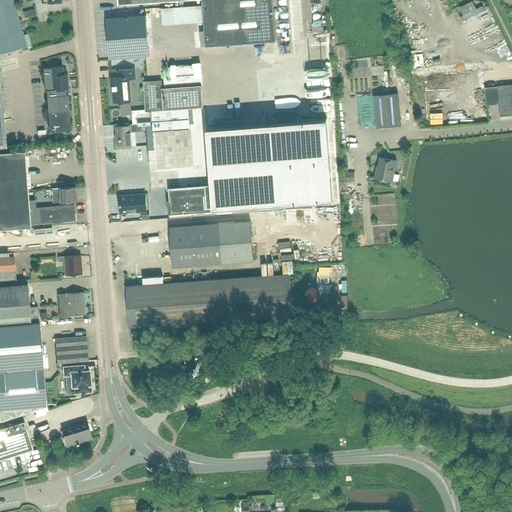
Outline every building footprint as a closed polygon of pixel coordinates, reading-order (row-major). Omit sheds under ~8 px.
[(0,0),(0,53),(25,46),(12,0),(0,0)] [(201,0),(206,46),(276,40),(272,0),(201,0)] [(36,15),(35,9),(22,12),(24,18),(36,15)] [(146,15),(106,18),(109,58),(149,55),(146,15)] [(62,74),(61,66),(42,68),(43,75),(44,90),(46,90),(47,111),(48,131),(63,130),(64,132),(66,132),(68,131),(70,130),(71,128),(71,126),(72,124),(69,124),(68,110),(67,94),(65,94),(64,88),(67,88),(66,73),(62,74)] [(134,69),(117,70),(118,77),(110,77),(111,86),(112,86),(114,102),(131,101),(129,79),(135,78),(134,69)] [(203,104),(202,85),(162,88),(161,80),(144,81),(146,111),(149,111),(153,110),(163,110),(175,109),(203,106),(203,104)] [(511,114),(511,84),(484,87),(486,105),(500,104),(501,116),(511,114)] [(397,93),(374,95),(376,127),(400,125),(397,93)] [(133,112),(134,124),(136,124),(138,124),(138,126),(141,126),(150,125),(149,111),(146,111),(145,111),(133,112)] [(167,201),(168,214),(213,211),(213,208),(333,199),(327,118),(206,127),(211,184),(169,187),(170,201),(167,201)] [(138,126),(138,124),(136,124),(134,124),(130,124),(130,125),(115,126),(116,138),(115,138),(116,147),(124,147),(124,154),(137,153),(135,132),(136,132),(136,131),(141,130),(141,126),(138,126)] [(71,161),(71,149),(50,151),(51,162),(71,161)] [(0,228),(29,226),(30,226),(30,224),(28,200),(24,150),(0,151),(0,228)] [(374,178),(382,180),(392,182),(396,160),(380,157),(377,170),(376,170),(374,178)] [(145,193),(119,195),(120,205),(121,205),(121,213),(146,211),(145,193)] [(34,200),(28,200),(30,224),(52,222),(52,223),(60,222),(60,221),(75,220),(73,204),(35,207),(34,200)] [(253,260),(250,220),(170,226),(173,266),(253,260)] [(65,276),(81,275),(79,255),(57,257),(58,262),(64,262),(65,276)] [(0,257),(0,281),(15,281),(14,270),(13,256),(0,257)] [(56,264),(58,274),(64,273),(62,262),(56,264)] [(293,314),(290,274),(126,286),(129,327),(293,314)] [(26,284),(0,286),(0,322),(38,319),(37,306),(28,307),(26,284)] [(67,317),(68,315),(84,314),(82,293),(57,295),(59,318),(67,317)] [(0,369),(42,367),(39,323),(0,326),(0,369)] [(55,348),(55,350),(56,363),(87,361),(85,336),(54,338),(55,348)] [(178,367),(177,353),(153,354),(154,368),(178,367)] [(64,375),(66,392),(66,393),(90,391),(88,370),(87,370),(83,370),(83,365),(82,365),(63,366),(63,374),(63,375),(64,375)] [(42,367),(0,369),(0,420),(45,407),(43,380),(43,373),(42,367)] [(78,406),(36,416),(39,429),(81,419),(78,406)] [(0,460),(32,450),(22,422),(0,428),(0,460)] [(86,423),(61,431),(66,446),(83,441),(82,438),(90,436),(86,423)]
